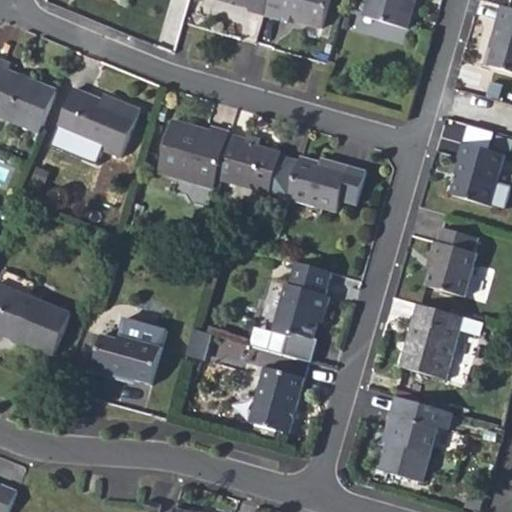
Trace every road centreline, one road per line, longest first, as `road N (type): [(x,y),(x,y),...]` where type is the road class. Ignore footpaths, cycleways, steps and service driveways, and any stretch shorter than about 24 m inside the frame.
road 1 (residential): [(416,145),(185,83),(10,7)]
road 2 (residential): [(314,501),(416,145)]
road 3 (residential): [(314,501),(167,462),(31,449),(0,437)]
road 4 (residential): [(416,145),(453,0)]
